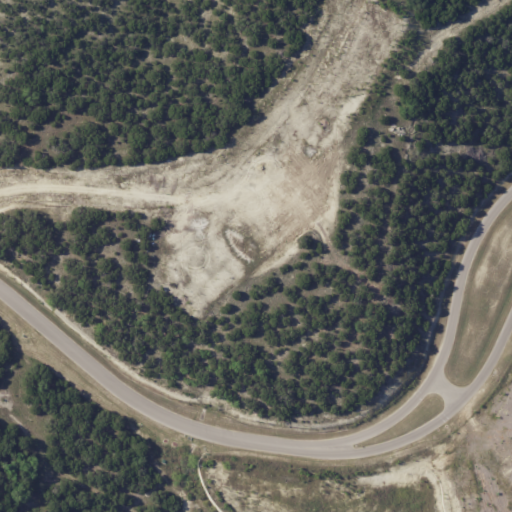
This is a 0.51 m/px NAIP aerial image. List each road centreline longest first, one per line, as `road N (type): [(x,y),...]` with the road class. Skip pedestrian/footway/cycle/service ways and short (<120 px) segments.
road 1 (residential): [(0,191),(234,172),(283,135),(350,34)]
road 2 (residential): [(511,195),(486,224),(463,278),(435,378),(371,432),(303,450)]
road 3 (residential): [(0,289),(79,359),(172,424),(303,450)]
road 4 (residential): [(303,450),(390,449),(446,417),(480,383),(511,321)]
